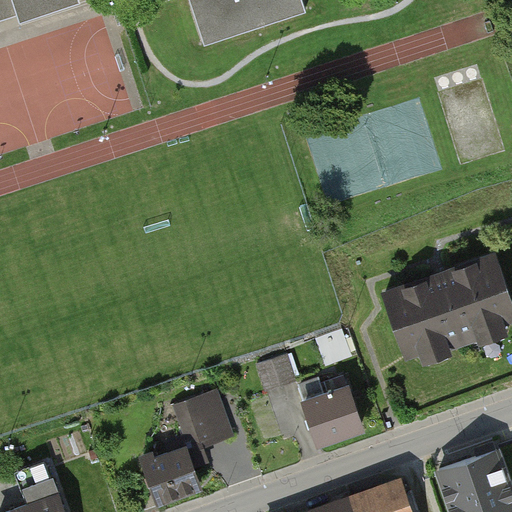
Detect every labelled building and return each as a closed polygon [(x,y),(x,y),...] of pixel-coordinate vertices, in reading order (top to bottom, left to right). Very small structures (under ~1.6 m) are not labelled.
[(0,0),(0,20),(66,0),(0,0)] [(191,0),(205,44),(306,12),(301,0),(191,0)] [(384,291),(411,361),(511,325),(511,293),(497,252),(384,291)] [(315,336),(326,367),(352,357),(341,327),(315,336)] [(285,354),(257,364),(267,391),(295,381),(285,354)] [(303,405),(318,449),(364,433),(349,389),(303,405)] [(218,393),(171,407),(184,451),(232,437),(218,393)] [(136,456),(151,502),(189,489),(174,443),(136,456)] [(511,489),(498,448),(440,469),(454,511),(495,511),(511,506),(511,489)] [(411,511),(400,480),(310,511),(411,511)] [(11,511),(63,511),(52,481),(24,491),(29,506),(11,511)]
